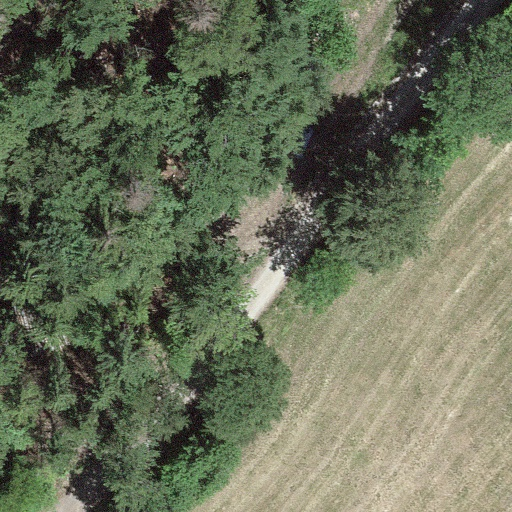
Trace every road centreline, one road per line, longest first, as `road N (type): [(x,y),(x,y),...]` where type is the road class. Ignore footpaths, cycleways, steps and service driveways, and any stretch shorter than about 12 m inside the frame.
road 1 (track): [(42,511),(418,66)]
road 2 (track): [(159,373),(0,330)]
